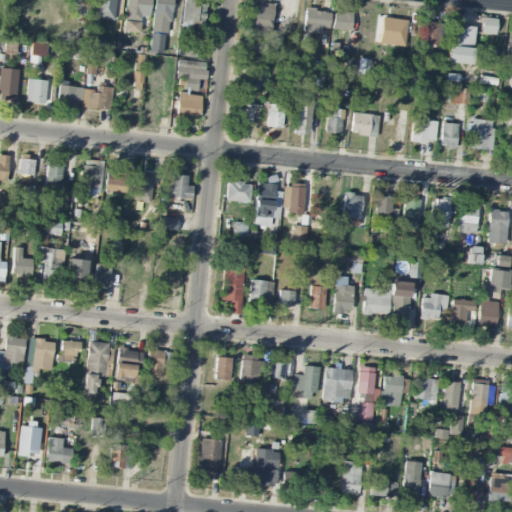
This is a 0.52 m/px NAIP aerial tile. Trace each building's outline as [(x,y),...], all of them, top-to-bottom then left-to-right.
[(92,15),(92,0),(80,0),(80,15),(92,15)] [(115,0),(94,0),(93,19),(114,20),(115,0)] [(125,0),(124,32),(139,33),(140,17),(149,17),(149,0),(125,0)] [(171,0),(153,0),(151,33),(168,34),(171,0)] [(204,22),(205,0),(182,0),(182,21),(204,22)] [(271,4),(250,3),(249,33),(271,34),(271,4)] [(329,11),(304,10),(302,33),(320,34),(320,28),(328,28),(329,11)] [(404,46),(406,20),(381,18),(379,44),(404,46)] [(495,35),(496,19),(481,18),(480,34),(495,35)] [(437,46),(440,24),(424,22),(421,44),(437,46)] [(474,28),(450,25),(446,63),(470,65),(474,28)] [(149,53),(162,53),(163,35),(149,34),(149,53)] [(46,45),(31,43),(29,55),(44,57),(46,45)] [(95,75),(95,62),(103,62),(104,52),(87,52),(86,75),(95,75)] [(356,73),(363,75),(365,68),(366,68),(368,61),(359,59),(356,73)] [(175,116),(198,118),(200,94),(196,94),(197,80),(203,81),(205,63),(177,60),(174,89),(178,89),(175,116)] [(0,100),(16,101),(17,69),(0,68),(0,100)] [(264,90),(266,71),(243,69),(241,88),(264,90)] [(131,90),(142,90),(142,72),(132,72),(131,90)] [(46,81),(27,79),(24,102),(43,104),(46,81)] [(57,103),(80,104),(81,88),(58,86),(57,103)] [(96,92),(82,91),(80,107),(109,110),(111,88),(96,86),(96,92)] [(448,104),(467,104),(468,89),(449,88),(448,104)] [(309,136),(312,100),(294,99),(291,134),(309,136)] [(259,118),(260,105),(243,104),(243,109),(236,109),(235,125),(250,126),(251,118),(259,118)] [(266,127),(281,128),(283,106),(267,105),(266,127)] [(342,110),(326,109),(325,133),(341,134),(342,110)] [(378,116),(351,113),(349,134),(375,137),(378,116)] [(411,142),(434,143),(436,121),(412,120),(411,142)] [(492,121),(470,120),(469,150),(491,151),(492,121)] [(439,148),(455,148),(456,124),(441,124),(439,148)] [(0,181),(6,182),(8,156),(0,155),(0,181)] [(32,176),(33,157),(19,157),(18,175),(32,176)] [(101,161),(81,160),(80,188),(100,189),(101,161)] [(61,163),(45,162),(44,192),(60,192),(61,163)] [(124,194),(127,174),(106,171),(103,190),(124,194)] [(132,201),(150,202),(151,174),(133,173),(132,201)] [(191,186),(186,186),(186,176),(171,175),(170,186),(166,186),(165,198),(191,199),(191,186)] [(249,203),(250,183),(226,182),(225,202),(249,203)] [(253,226),(270,227),(270,215),(279,215),(280,194),(274,193),(274,185),(256,183),(253,226)] [(282,185),(281,212),(302,213),(303,186),(282,185)] [(359,226),(360,194),(342,193),(341,226),(359,226)] [(391,197),(375,196),(374,219),(396,220),(396,209),(390,209),(391,197)] [(417,228),(418,200),(403,199),(401,228),(417,228)] [(429,227),(447,228),(448,200),(430,200),(429,227)] [(458,234),(475,234),(476,207),(458,206),(458,234)] [(506,210),(488,210),(487,243),(505,244),(506,210)] [(177,221),(160,217),(158,227),(174,231),(177,221)] [(0,224),(0,233),(8,234),(8,218),(0,218),(0,224)] [(59,235),(60,224),(40,222),(39,233),(59,235)] [(291,245),(304,246),(305,227),(292,226),(291,245)] [(273,255),(274,247),(255,246),(254,253),(273,255)] [(466,264),(479,265),(479,248),(467,247),(466,264)] [(11,276),(30,277),(31,259),(21,259),(21,248),(12,248),(11,276)] [(42,279),(61,279),(62,250),(43,249),(42,279)] [(351,273),(360,273),(361,255),(339,254),(339,263),(351,264),(351,273)] [(507,257),(495,256),(495,270),(506,271),(507,257)] [(64,279),(83,281),(86,262),(67,259),(64,279)] [(110,267),(95,265),(92,291),(106,293),(110,267)] [(230,301),(230,314),(239,314),(241,270),(222,269),(221,301),(230,301)] [(486,291),(507,292),(508,272),(487,271),(486,291)] [(348,278),(334,277),(332,313),(351,314),(352,286),(347,286),(348,278)] [(271,304),(272,282),(249,281),(248,302),(271,304)] [(408,318),(409,283),(391,282),(389,317),(408,318)] [(323,310),(324,287),(309,286),(307,309),(323,310)] [(388,290),(362,289),(361,314),(387,315),(388,290)] [(293,291),(278,291),(278,307),(293,307),(293,291)] [(429,299),(419,298),(419,319),(444,320),(446,295),(429,295),(429,299)] [(464,312),(473,312),(473,301),(450,300),(449,324),(464,325),(464,312)] [(497,302),(479,301),(476,325),(495,327),(497,302)] [(0,351),(0,369),(4,370),(5,363),(21,365),(24,338),(5,336),(3,352),(0,351)] [(50,371),(53,341),(28,339),(25,369),(38,370),(38,369),(50,371)] [(79,353),(79,342),(60,341),(59,362),(74,362),(75,353),(79,353)] [(106,343),(86,342),(83,396),(94,397),(95,378),(104,379),(106,343)] [(140,351),(116,349),(113,380),(121,380),(122,376),(137,378),(140,351)] [(161,374),(161,367),(169,367),(170,352),(148,351),(147,373),(161,374)] [(241,356),(240,382),(258,383),(259,357),(241,356)] [(230,358),(216,358),(215,380),(229,380),(230,358)] [(269,360),(269,379),(283,380),(283,375),(291,375),(292,361),(269,360)] [(316,367),(302,366),(301,375),(292,375),(291,398),(314,399),(316,367)] [(363,394),(362,402),(376,403),(377,394),(372,394),(373,368),(357,367),(356,394),(363,394)] [(348,402),(349,370),(322,369),(321,401),(348,402)] [(408,378),(381,377),(380,406),(399,407),(399,394),(407,394),(408,378)] [(413,400),(435,402),(437,380),(415,378),(413,400)] [(459,383),(443,381),(439,409),(455,411),(459,383)] [(484,406),(492,406),(493,386),(469,385),(468,417),(484,418),(484,406)] [(498,412),(511,412),(511,389),(499,389),(498,412)] [(134,395),(112,393),(110,405),(132,408),(134,395)] [(371,404),(358,403),(357,420),(370,421),(371,404)] [(385,410),(379,409),(377,425),(383,426),(385,410)] [(314,424),(314,411),(296,410),(296,424),(314,424)] [(460,436),(460,423),(449,422),(448,435),(460,436)] [(244,436),(257,438),(258,425),(245,423),(244,436)] [(16,456),(27,457),(27,452),(38,453),(39,427),(18,427),(16,456)] [(312,446),(312,433),(304,433),(303,445),(312,446)] [(119,435),(110,435),(110,443),(119,443),(119,435)] [(70,449),(61,448),(62,439),(46,438),(44,462),(69,464),(70,449)] [(197,473),(219,473),(220,440),(198,440),(197,473)] [(131,446),(109,445),(108,468),(130,469),(131,446)] [(511,448),(498,448),(497,463),(511,464),(511,448)] [(275,487),(277,451),(254,450),(253,468),(240,468),(240,485),(275,487)] [(289,469),(283,469),(282,482),(305,483),(306,463),(289,463),(289,469)] [(340,493),(358,494),(359,464),(341,463),(340,493)] [(328,469),(312,468),(312,482),(327,482),(328,469)] [(451,474),(428,473),(427,497),(450,498),(451,474)] [(400,497),(415,499),(418,476),(403,474),(400,497)] [(486,502),(508,503),(510,479),(487,478),(486,502)] [(396,496),(396,480),(370,479),(370,496),(396,496)]
